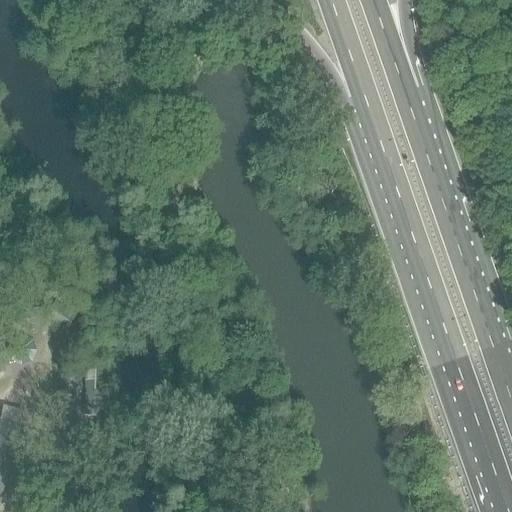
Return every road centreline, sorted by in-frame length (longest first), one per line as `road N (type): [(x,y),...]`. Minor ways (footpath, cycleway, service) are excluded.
road 1 (trunk): [(364,96),(509,511)]
road 2 (trunk): [(511,401),(405,92)]
road 3 (trunk): [(251,0),(364,96)]
